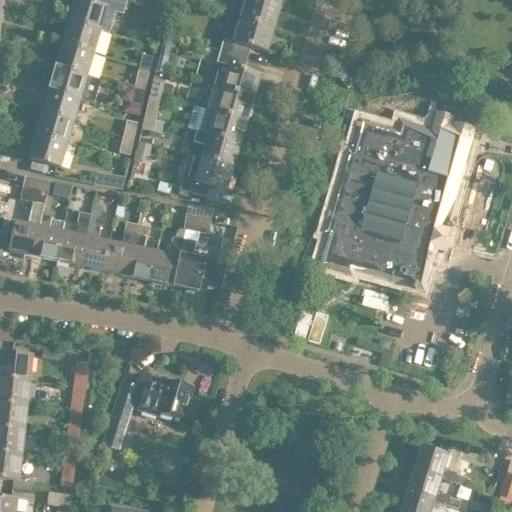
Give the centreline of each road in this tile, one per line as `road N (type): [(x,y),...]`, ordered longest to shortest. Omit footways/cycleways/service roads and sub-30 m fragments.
road 1 (residential): [(219,341),(314,0)]
road 2 (unclassified): [(219,341),(0,299)]
road 3 (residential): [(197,511),(242,348)]
road 4 (unclassified): [(386,392),(242,348)]
road 5 (residential): [(469,419),(511,275)]
road 6 (residential): [(351,511),(386,392)]
